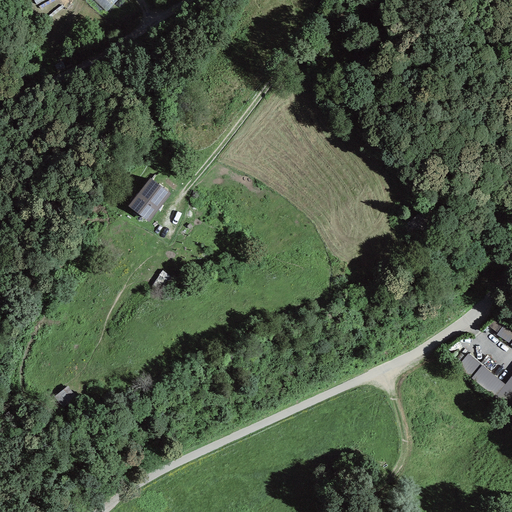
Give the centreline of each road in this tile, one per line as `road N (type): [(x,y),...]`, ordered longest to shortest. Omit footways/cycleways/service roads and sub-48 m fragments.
road 1 (unclassified): [(100,511),(156,473),(437,339),(511,272)]
road 2 (trunk): [(0,95),(402,0)]
road 3 (track): [(322,0),(178,196)]
road 4 (track): [(0,95),(46,81),(186,0)]
road 5 (track): [(345,511),(390,476),(407,448),(382,371)]
